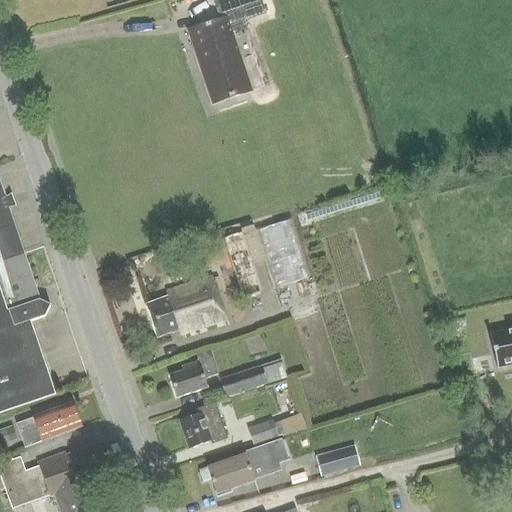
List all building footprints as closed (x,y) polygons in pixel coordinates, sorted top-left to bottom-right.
[(213,0),(220,20),(188,31),(213,104),(251,91),(229,26),(250,19),(265,14),(259,0),(213,0)] [(0,413),(55,395),(30,322),(45,317),(50,306),(38,300),(6,208),(0,189),(0,413)] [(243,298),(261,292),(241,233),(223,239),(243,298)] [(147,305),(157,338),(179,331),(180,336),(226,320),(212,277),(166,292),(168,298),(147,305)] [(497,369),(511,365),(511,329),(489,335),(497,369)] [(198,363),(183,368),(184,372),(170,377),(177,398),(207,388),(204,379),(217,374),(209,350),(195,354),(198,363)] [(261,367),(219,380),(225,397),(266,384),(267,385),(287,378),(281,360),(261,366),(261,367)] [(33,419),(16,425),(25,449),(42,442),(42,443),(81,428),(72,404),(33,419)] [(201,414),(179,422),(189,450),(211,443),(212,446),(228,440),(215,404),(199,409),(201,414)] [(281,419),(286,435),(308,427),(303,412),(281,419)] [(277,436),(271,420),(247,430),(253,446),(277,436)] [(0,431),(0,446),(15,440),(11,428),(0,431)] [(244,457),(207,470),(217,498),(231,493),(230,489),(254,481),(254,480),(278,471),(269,447),(282,442),(282,441),(243,454),(244,457)] [(93,447),(66,457),(65,454),(38,464),(39,467),(25,472),(20,458),(0,465),(0,477),(12,510),(50,496),(50,498),(54,496),(59,511),(96,511),(90,493),(89,494),(86,484),(104,478),(93,447)] [(316,458),(321,477),(359,466),(354,447),(316,458)]
